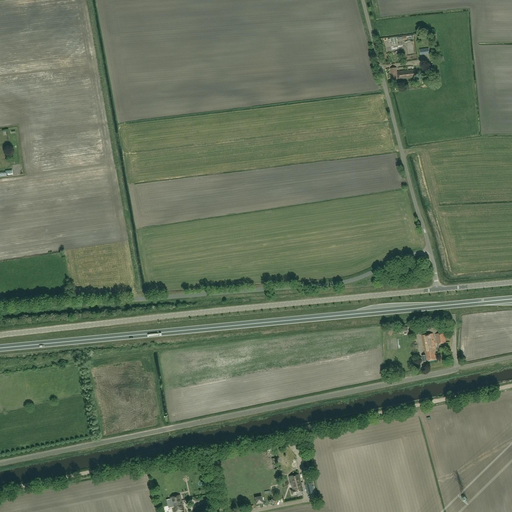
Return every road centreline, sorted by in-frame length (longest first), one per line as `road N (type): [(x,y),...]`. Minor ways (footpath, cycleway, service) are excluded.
road 1 (unclassified): [(0,463),(511,357)]
road 2 (track): [(0,490),(511,386)]
road 3 (trunk): [(0,348),(511,299)]
road 4 (unclassified): [(0,335),(437,289)]
road 5 (unclassified): [(0,309),(344,282),(429,250)]
road 6 (unclassified): [(429,250),(363,0)]
